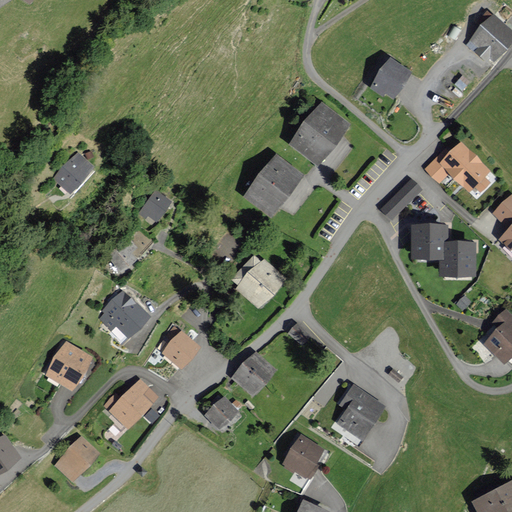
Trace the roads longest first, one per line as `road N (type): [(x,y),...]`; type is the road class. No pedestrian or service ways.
road 1 (residential): [(369,207),(291,315),(183,406),(120,482),(82,511)]
road 2 (residential): [(369,207),(457,370),(484,390),(511,388)]
road 3 (residential): [(317,0),(310,71),(412,160)]
road 4 (residential): [(509,54),(412,160)]
